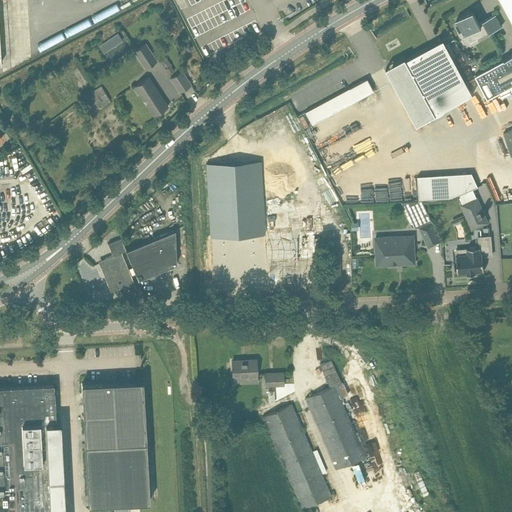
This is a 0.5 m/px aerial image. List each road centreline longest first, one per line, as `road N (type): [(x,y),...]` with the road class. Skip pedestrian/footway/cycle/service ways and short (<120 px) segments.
road 1 (tertiary): [(72,238),(220,101),(373,0)]
road 2 (residential): [(199,311),(511,293)]
road 3 (unknown): [(355,10),(419,135),(445,136),(511,108)]
road 4 (unclassified): [(182,402),(177,342),(145,326),(69,327),(27,281)]
